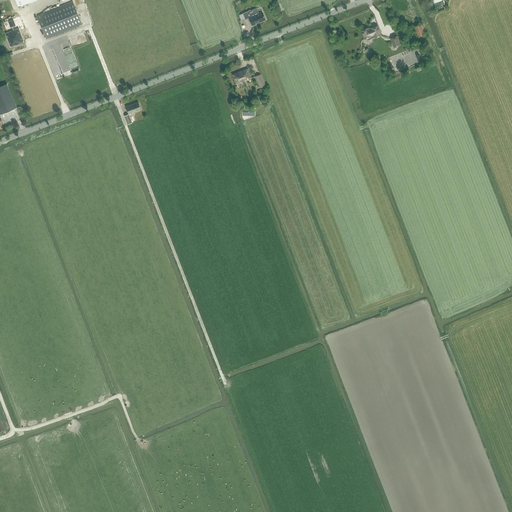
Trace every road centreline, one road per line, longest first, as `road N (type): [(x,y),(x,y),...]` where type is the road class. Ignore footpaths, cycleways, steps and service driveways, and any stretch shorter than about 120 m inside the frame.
road 1 (track): [(274,511),(119,108)]
road 2 (tertiary): [(0,142),(365,0)]
